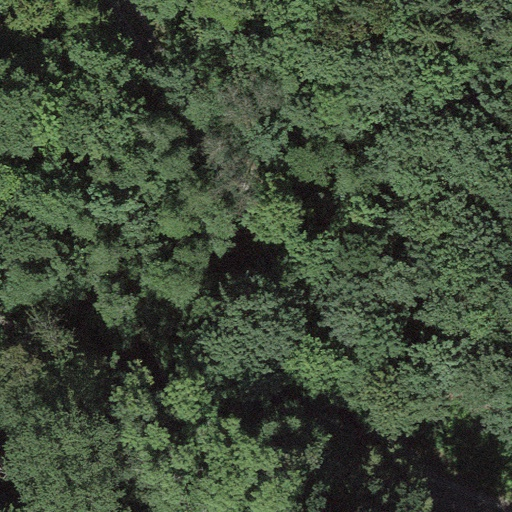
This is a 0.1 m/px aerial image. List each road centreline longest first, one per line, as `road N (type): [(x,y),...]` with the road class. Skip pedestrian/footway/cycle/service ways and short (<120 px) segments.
road 1 (track): [(129,0),(409,476),(506,511)]
road 2 (track): [(0,329),(409,476),(430,511)]
